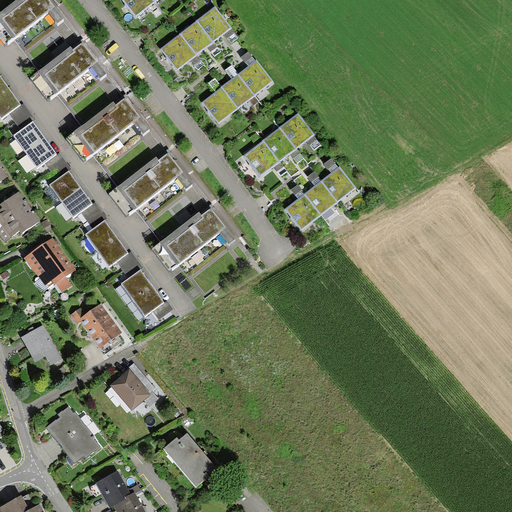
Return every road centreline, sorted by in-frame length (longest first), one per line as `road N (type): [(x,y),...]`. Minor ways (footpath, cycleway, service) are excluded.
road 1 (track): [(511,134),(140,344)]
road 2 (residential): [(88,0),(276,247)]
road 3 (residential): [(140,344),(18,410)]
